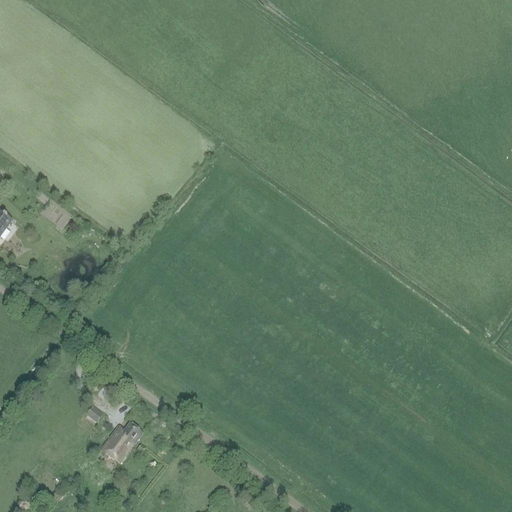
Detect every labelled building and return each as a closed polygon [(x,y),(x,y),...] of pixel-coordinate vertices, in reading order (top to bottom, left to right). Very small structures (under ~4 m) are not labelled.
[(0,238),(6,230),(6,229),(11,222),(12,223),(12,222),(6,218),(7,218),(4,215),(3,216),(0,213),(0,238)] [(94,422),(100,413),(93,407),(86,416),(94,422)] [(118,426),(100,450),(120,465),(131,451),(130,451),(142,434),(129,424),(124,431),(118,426)] [(143,453),(147,448),(141,444),(138,448),(143,453)] [(49,502),(57,507),(71,488),(64,483),(49,502)]
